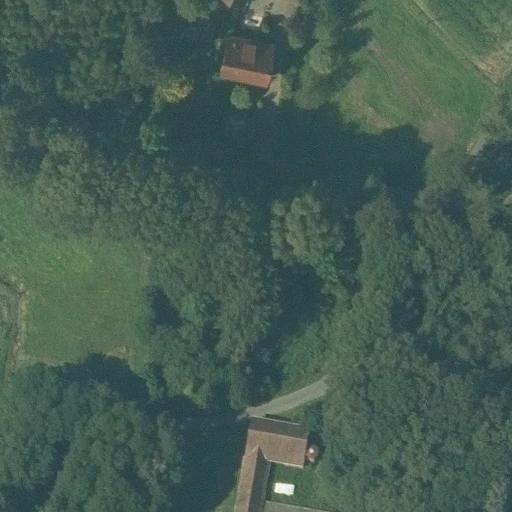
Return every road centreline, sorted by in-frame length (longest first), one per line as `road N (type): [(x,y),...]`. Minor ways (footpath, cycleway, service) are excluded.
road 1 (unclassified): [(449,195),(392,283),(366,343),(327,380),(265,408),(134,429),(93,454),(43,511)]
road 2 (unclassified): [(449,195),(0,110)]
road 3 (unclassified): [(511,92),(449,195)]
